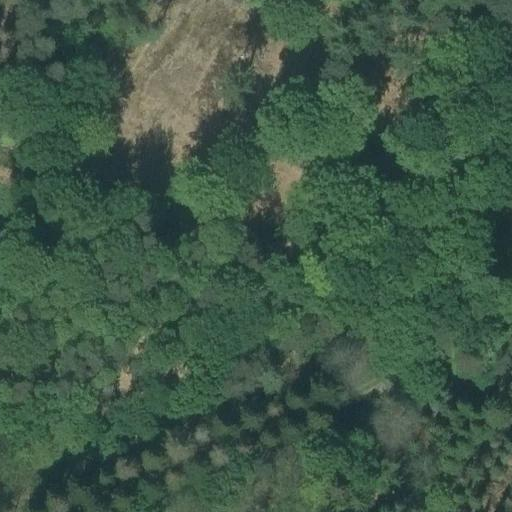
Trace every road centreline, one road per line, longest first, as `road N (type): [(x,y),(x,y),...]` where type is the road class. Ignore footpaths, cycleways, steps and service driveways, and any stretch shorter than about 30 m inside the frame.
road 1 (unclassified): [(84,511),(372,408)]
road 2 (unclassified): [(405,355),(511,181)]
road 3 (unclassified): [(307,511),(372,408)]
